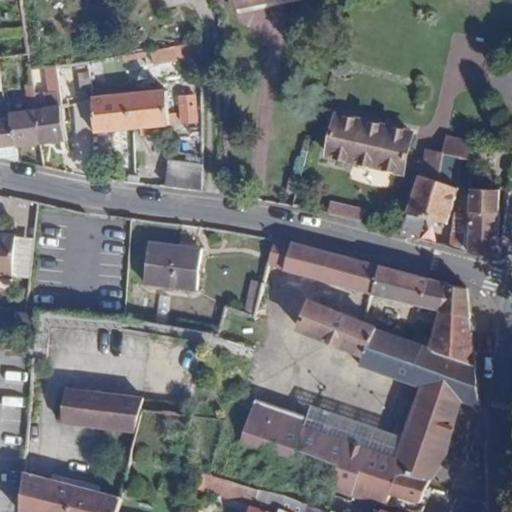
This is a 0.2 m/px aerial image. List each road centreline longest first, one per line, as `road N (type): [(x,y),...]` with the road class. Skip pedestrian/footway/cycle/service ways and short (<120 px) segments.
road 1 (residential): [(511,284),(0,171)]
road 2 (tertiary): [(500,511),(498,438),(511,325)]
